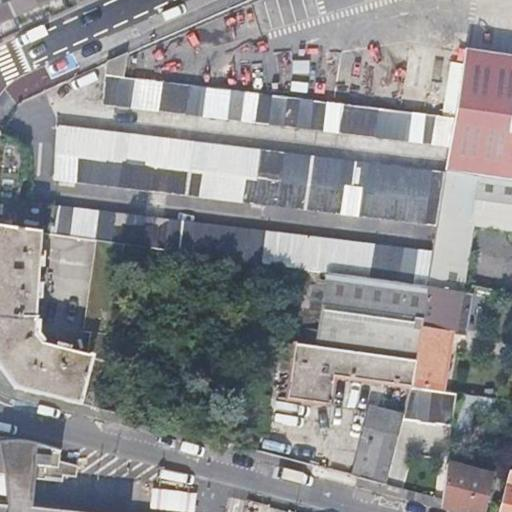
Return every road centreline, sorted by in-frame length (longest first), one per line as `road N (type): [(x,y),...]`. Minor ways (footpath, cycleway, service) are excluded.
road 1 (residential): [(0,412),(378,511)]
road 2 (unclassified): [(153,0),(0,76)]
